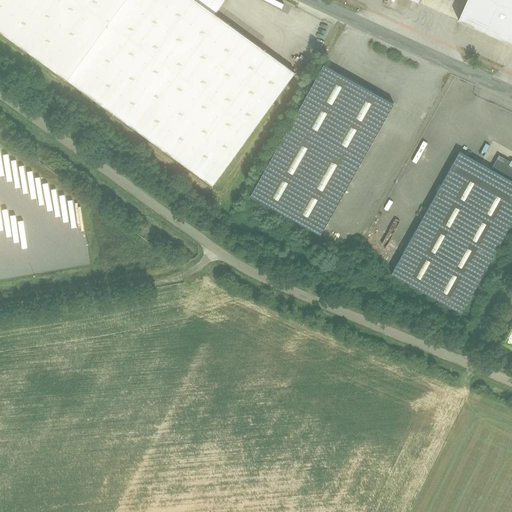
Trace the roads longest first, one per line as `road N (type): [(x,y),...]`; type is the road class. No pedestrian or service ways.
road 1 (unclassified): [(0,92),(249,268),(511,381)]
road 2 (track): [(0,308),(165,282),(219,250)]
road 3 (residential): [(511,92),(308,0)]
